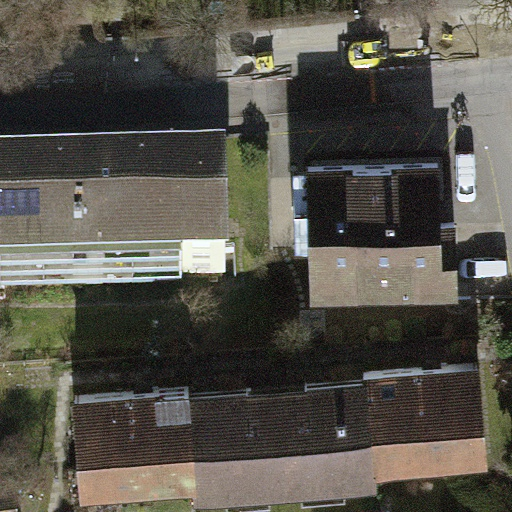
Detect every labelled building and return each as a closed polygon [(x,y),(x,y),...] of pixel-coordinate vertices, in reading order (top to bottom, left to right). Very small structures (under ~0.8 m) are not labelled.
[(489,260),(470,261),(468,166),(325,169),(329,308),(490,304),(489,260)] [(252,181),(0,189),(0,298),(256,289),(252,181)] [(511,342),(395,355),(406,464),(511,452),(511,342)] [(224,480),(215,376),(95,387),(105,492),(224,480)] [(228,507),(406,490),(395,378),(217,395),(228,507)] [(0,472),(0,511),(37,511),(30,468),(0,472)]
